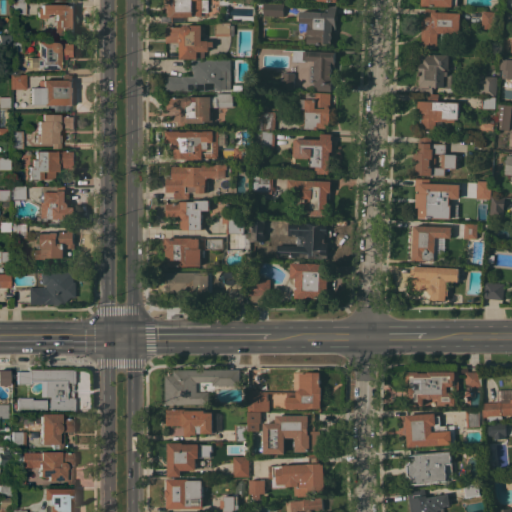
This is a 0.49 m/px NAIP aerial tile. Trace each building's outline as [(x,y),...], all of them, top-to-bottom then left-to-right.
[(208,0),(208,12),(201,12),(201,16),(171,17),(171,16),(168,16),(168,6),(165,6),(165,0),(208,0)] [(24,1),(24,15),(12,15),(12,1),(14,1),(23,1),(24,1)] [(263,15),(264,3),(284,4),(284,16),(263,15)] [(73,5),(73,7),(74,7),(74,13),(77,13),(77,21),(74,21),(74,36),(54,35),(54,34),(47,34),(47,21),(54,21),(54,15),(46,15),(46,18),(37,18),(37,8),(40,8),(40,5),(73,5)] [(325,12),(326,6),(336,6),(336,29),(331,29),(331,43),(308,43),(308,23),(300,23),(300,11),(325,12)] [(460,34),(444,33),(443,47),(438,46),(438,48),(422,47),(423,26),(422,24),(422,22),(423,20),(424,18),(425,17),(425,8),(437,8),(437,11),(461,12),(460,34)] [(481,29),(482,11),(495,11),(495,29),(481,29)] [(215,22),(230,22),(230,25),(234,25),(234,34),(230,35),(230,38),(217,38),(217,36),(215,36),(215,22)] [(202,40),(208,40),(208,39),(212,39),(212,41),(215,41),(215,46),(213,49),(208,49),(209,51),(205,51),(205,57),(197,57),(180,57),(180,42),(166,42),(166,26),(182,26),(184,24),(202,24),(202,40)] [(0,35),(9,35),(9,42),(9,47),(0,47),(0,35)] [(9,42),(21,42),(21,54),(9,54),(9,47),(9,42)] [(74,56),(63,56),(63,74),(52,74),(52,70),(35,70),(35,67),(28,67),(28,57),(37,58),(37,42),(52,42),(55,43),(74,43),(74,56)] [(314,90),(315,61),(305,60),(305,61),(293,61),(293,49),(304,50),(304,51),(325,52),(325,49),(335,50),(335,68),(332,68),(331,91),(314,90)] [(429,93),(420,93),(421,54),(449,54),(448,74),(452,74),(451,88),(433,87),(432,93),(429,93)] [(511,59),(511,73),(500,72),(501,58),(511,59)] [(166,90),(165,76),(193,76),(193,70),(191,70),(191,59),(230,59),(231,89),(166,90)] [(294,89),(279,89),(280,72),(283,72),(294,73),(294,89)] [(10,90),(10,75),(25,75),(25,90),(10,90)] [(72,75),(72,80),(73,80),(73,87),(74,87),(74,92),(73,92),(73,105),(64,105),(65,112),(53,112),(53,105),(41,105),(29,105),(29,88),(37,88),(37,80),(61,80),(61,75),(72,75)] [(484,76),(496,76),(495,96),(483,96),(484,76)] [(242,92),(233,92),(233,84),(242,84),(242,92)] [(306,108),(300,108),(301,99),(305,99),(314,99),(315,92),(330,93),(330,108),(330,124),(327,124),(327,127),(318,127),(318,129),(305,128),(306,108)] [(233,106),(210,107),(211,112),(212,112),(212,121),(204,121),(204,122),(188,122),(188,128),(177,128),(177,121),(175,121),(175,112),(180,112),(180,110),(167,110),(167,98),(183,98),(184,97),(186,96),(209,97),(209,95),(218,95),(218,93),(232,93),(233,106)] [(439,94),(438,101),(459,102),(458,119),(455,119),(455,122),(446,122),(446,121),(436,121),(436,132),(421,132),(421,119),(423,119),(423,112),(420,112),(420,108),(418,108),(418,100),(428,101),(429,93),(432,93),(439,94)] [(495,96),(495,109),(482,108),(483,96),(495,96)] [(0,97),(9,97),(9,108),(0,108),(0,97)] [(497,103),(511,105),(511,106),(511,118),(510,118),(509,129),(507,129),(507,131),(499,130),(500,128),(496,128),(497,103)] [(275,130),(261,129),(262,110),(275,111),(275,130)] [(74,128),(59,128),(59,148),(50,149),(50,143),(37,144),(37,143),(35,143),(35,135),(37,135),(37,121),(40,121),(40,114),(59,114),(59,116),(74,116),(74,128)] [(481,131),(481,128),(480,128),(480,122),(494,122),(493,131),(481,131)] [(218,158),(175,158),(175,149),(172,146),(173,142),(166,142),(166,131),(180,131),(188,131),(188,130),(213,129),(213,130),(218,130),(218,158)] [(10,131),(21,131),(21,149),(10,149),(10,139),(10,131)] [(274,150),(260,149),(261,131),(275,132),(274,150)] [(293,141),(295,141),(295,138),(321,139),(321,133),(332,134),(331,139),(333,139),(332,151),(330,150),(329,173),(316,173),(316,167),(310,166),(311,157),(309,157),(309,158),(308,158),(308,165),(301,164),(301,161),(296,161),(296,156),(292,156),(293,141)] [(416,174),(416,158),(414,158),(414,152),(418,152),(419,142),(420,142),(420,136),(431,136),(431,143),(446,143),(445,153),(456,154),(456,168),(445,168),(444,175),(416,174)] [(27,180),(27,167),(31,167),(30,160),(34,160),(34,152),(74,151),(74,167),(56,168),(56,171),(53,172),(53,179),(27,180)] [(511,156),(504,155),(502,174),(511,174),(511,156)] [(9,170),(0,170),(0,157),(9,157),(9,170)] [(174,198),(174,191),(166,191),(166,174),(173,174),(173,166),(185,166),(203,166),(203,164),(226,164),(226,178),(214,178),(214,177),(207,177),(207,178),(206,178),(206,185),(205,185),(205,186),(207,186),(207,191),(206,191),(206,192),(196,192),(196,189),(190,189),(190,198),(174,198)] [(272,193),(255,193),(255,188),(253,188),(253,181),(255,181),(255,179),(252,179),(252,173),(272,174),(272,193)] [(419,207),(416,207),(416,192),(419,192),(419,190),(415,190),(415,178),(430,179),(429,182),(460,184),(459,198),(448,198),(448,199),(457,199),(456,217),(447,217),(447,219),(419,218),(419,207)] [(331,180),(331,192),(330,191),(329,198),(327,198),(327,216),(302,215),(303,194),(288,194),(288,179),(331,180)] [(476,198),(477,181),(491,181),(490,198),(476,198)] [(11,186),(24,187),(24,199),(11,199),(11,186)] [(38,202),(40,202),(39,192),(54,192),(54,186),(65,186),(65,201),(67,201),(68,202),(68,204),(69,206),(74,206),(75,217),(38,218),(38,202)] [(0,190),(8,190),(8,201),(0,201),(0,190)] [(503,216),(489,215),(491,196),(504,197),(503,216)] [(202,221),(205,221),(205,228),(202,228),(202,229),(183,229),(183,227),(181,227),(181,220),(183,220),(183,218),(182,218),(181,216),(166,216),(166,203),(179,203),(179,201),(195,201),(195,199),(209,199),(209,210),(202,210),(202,221)] [(251,216),(265,216),(265,241),(251,241),(251,216)] [(226,233),(226,223),(222,223),(222,217),(243,217),(244,233),(226,233)] [(0,222),(9,222),(9,232),(0,232),(0,222)] [(329,223),(328,257),(292,257),(292,254),(282,254),(282,256),(277,256),(277,245),(304,245),(304,236),(287,236),(287,222),(329,223)] [(463,238),(464,223),(477,224),(477,238),(463,238)] [(13,238),(13,232),(11,232),(11,224),(24,224),(24,238),(13,238)] [(51,233),(51,232),(60,232),(60,231),(68,231),(68,224),(73,224),(73,239),(75,239),(75,244),(64,244),(64,257),(45,257),(45,259),(32,259),(32,248),(41,248),(41,233),(51,233)] [(414,225),(451,226),(451,237),(445,237),(444,259),(434,258),(434,260),(413,259),(414,225)] [(169,266),(169,255),(166,255),(166,250),(165,250),(165,237),(171,237),(171,238),(174,238),(174,237),(193,237),(193,238),(199,238),(199,248),(201,248),(201,265),(169,266)] [(223,249),(210,249),(210,248),(205,248),(205,238),(223,238),(223,249)] [(0,251),(8,251),(8,263),(0,263),(0,251)] [(307,263),(307,262),(317,263),(326,263),(326,278),(328,278),(327,300),(305,299),(305,298),(295,297),(295,295),(292,295),(292,278),(291,278),(291,262),(307,263)] [(459,268),(458,281),(447,281),(447,285),(449,285),(448,295),(446,295),(446,300),(439,300),(439,301),(437,301),(437,300),(433,300),(433,299),(431,299),(431,294),(430,293),(429,292),(429,290),(412,289),(412,275),(411,274),(411,268),(415,268),(415,265),(459,268)] [(28,304),(27,288),(46,288),(46,284),(43,284),(43,271),(73,271),(73,282),(76,282),(76,296),(71,296),(65,302),(65,304),(28,304)] [(166,272),(212,271),(212,292),(205,292),(205,298),(178,298),(178,292),(166,292),(166,272)] [(0,274),(8,274),(8,287),(0,287),(0,274)] [(271,295),(262,295),(262,304),(251,304),(251,295),(249,295),(250,278),(270,278),(271,295)] [(484,297),(485,281),(504,283),(503,299),(484,297)] [(243,289),(243,303),(229,304),(229,289),(243,289)] [(165,375),(173,374),(173,369),(240,369),(240,385),(212,385),(212,382),(196,382),(196,391),(209,391),(209,403),(165,404),(165,375)] [(0,370),(9,370),(9,383),(0,383),(0,370)] [(76,370),(76,381),(74,381),(74,400),(76,400),(76,411),(51,411),(51,409),(45,409),(45,411),(16,411),(16,398),(31,398),(31,400),(43,400),(44,384),(41,382),(29,382),(28,384),(15,384),(15,371),(27,372),(27,370),(51,370),(76,370)] [(455,371),(455,372),(459,372),(459,404),(456,404),(456,405),(438,405),(438,398),(433,398),(432,399),(430,399),(429,399),(427,398),(423,398),(423,405),(410,405),(410,394),(407,391),(407,390),(407,371),(455,371)] [(481,371),(481,386),(465,386),(465,371),(481,371)] [(249,411),(248,390),(261,390),(261,391),(297,391),(299,389),(301,389),(300,373),(307,373),(307,372),(320,372),(320,386),(321,386),(322,400),(321,400),(321,411),(319,411),(319,407),(288,408),(287,393),(267,393),(267,399),(269,399),(269,410),(261,410),(261,411),(249,411)] [(511,414),(502,415),(502,421),(483,422),(482,402),(497,402),(496,389),(511,389),(511,414)] [(185,426),(182,426),(182,425),(166,425),(166,408),(187,408),(187,410),(204,410),(204,412),(212,412),(212,433),(196,433),(196,434),(192,434),(192,436),(185,436),(185,426)] [(479,426),(466,427),(465,410),(479,410),(479,426)] [(261,422),(259,422),(259,430),(249,430),(248,423),(247,423),(247,411),(249,411),(261,411),(261,422)] [(264,422),(274,422),(274,419),(276,419),(276,415),(302,415),(302,411),(313,412),(315,412),(315,430),(320,430),(320,450),(307,450),(307,451),(295,451),(295,437),(285,437),(285,453),(282,453),(282,455),(270,456),(270,453),(264,453),(264,422)] [(405,415),(435,412),(435,416),(439,415),(440,425),(454,424),(455,442),(452,442),(452,443),(408,446),(405,415)] [(62,449),(51,449),(51,445),(39,445),(39,414),(59,414),(59,419),(74,419),(74,432),(62,432),(62,449)] [(0,421),(9,421),(9,434),(0,434),(0,421)] [(492,436),(492,434),(488,435),(487,425),(492,425),(491,422),(505,422),(506,437),(492,438),(492,436)] [(249,440),(235,441),(235,424),(247,423),(248,423),(249,430),(249,440)] [(24,449),(10,449),(11,432),(24,432),(24,449)] [(168,476),(168,442),(183,442),(183,443),(199,443),(199,444),(212,444),(212,451),(210,451),(210,456),(199,457),(199,458),(195,458),(195,470),(181,470),(181,476),(168,476)] [(452,464),(453,480),(427,482),(427,484),(411,485),(410,477),(407,477),(406,462),(409,462),(409,454),(452,451),(452,464)] [(46,481),(46,477),(37,477),(37,467),(20,468),(20,453),(37,453),(37,452),(58,452),(58,453),(75,453),(75,465),(71,465),(71,479),(75,479),(75,487),(65,487),(65,471),(64,471),(64,481),(46,481)] [(0,466),(0,453),(9,453),(9,466),(0,466)] [(294,495),(294,485),(286,485),(286,483),(276,484),(276,477),(269,478),(268,465),(276,465),(276,464),(297,463),(297,464),(310,463),(310,460),(309,454),(318,454),(318,460),(318,463),(321,462),(321,464),(324,464),(325,489),(322,489),(322,491),(310,491),(310,496),(298,496),(298,494),(294,495)] [(233,476),(233,456),(249,456),(249,476),(233,476)] [(9,471),(23,470),(23,487),(9,487),(9,485),(9,471)] [(167,508),(167,497),(166,497),(166,489),(167,489),(167,478),(189,478),(189,479),(209,479),(209,485),(203,485),(203,497),(204,497),(204,508),(167,508)] [(265,493),(259,493),(259,498),(252,498),(252,494),(249,493),(249,479),(265,479),(265,493)] [(239,494),(239,492),(234,492),(235,481),(239,481),(239,480),(244,480),(244,494),(239,494)] [(466,497),(464,487),(478,484),(480,494),(466,497)] [(9,487),(9,496),(0,496),(0,485),(9,485),(9,487)] [(410,511),(407,491),(424,488),(425,495),(426,495),(426,497),(448,493),(450,505),(444,506),(444,509),(443,509),(443,511),(410,511)] [(47,511),(47,505),(46,503),(47,500),(41,500),(41,489),(76,489),(76,505),(74,505),(74,511),(47,511)] [(235,496),(235,494),(238,494),(238,511),(224,511),(224,508),(221,508),(221,499),(224,499),(224,496),(235,496)] [(8,507),(0,507),(0,497),(8,497),(8,507)] [(290,511),(290,501),(304,499),(322,497),(323,510),(313,511),(315,511),(290,511)]
